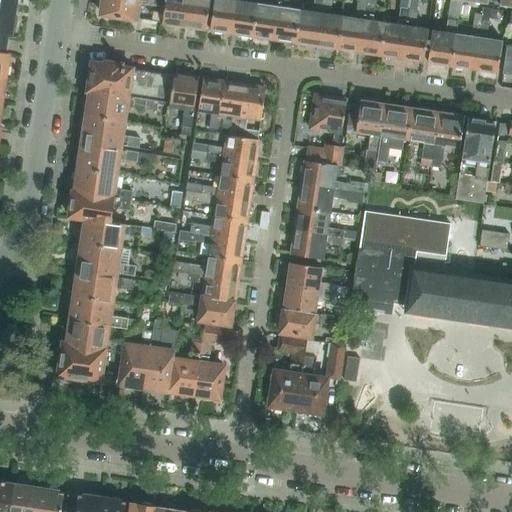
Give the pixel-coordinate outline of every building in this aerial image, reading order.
[(137,19),(138,9),(139,5),(147,6),(147,5),(164,7),(164,0),(102,0),(101,13),(105,14),(107,16),(130,20),(133,18),(137,19)] [(164,0),(164,7),(163,12),(161,22),(164,23),(166,25),(172,26),(175,24),(183,25),(187,0),(164,0)] [(205,29),(207,19),(209,0),(187,0),(183,25),(192,27),(194,29),(200,30),(202,28),(205,29)] [(213,0),(211,19),(209,29),(212,30),(214,32),(221,33),(223,31),(231,32),(235,0),(213,0)] [(235,0),(231,32),(239,34),(241,36),(247,37),(249,35),(252,35),(257,3),(256,3),(244,1),(244,0),(235,0)] [(257,3),(252,35),(255,36),(257,38),(263,39),(265,37),(273,39),(279,0),(269,0),(269,5),(257,3)] [(279,0),(273,39),(281,40),(283,42),(290,43),(292,41),(295,42),(300,9),(287,7),(288,0),(279,0)] [(295,42),(298,42),(299,44),(306,45),(308,44),(316,45),(322,0),(312,0),(311,11),(300,9),(295,42)] [(322,0),(316,45),(324,46),(326,48),(332,49),(334,48),(337,48),(342,15),(329,13),(330,0),(322,0)] [(366,0),(366,3),(359,51),(366,52),(368,55),(374,56),(377,54),(380,54),(384,22),(372,20),(374,0),(366,0)] [(400,0),(399,8),(408,9),(409,0),(400,0)] [(428,51),(427,61),(430,62),(431,63),(432,64),(437,65),(440,63),(450,65),(455,33),(454,33),(456,20),(457,20),(459,4),(460,0),(451,0),(448,19),(447,18),(445,31),(436,30),(431,29),(430,40),(428,51)] [(511,9),(511,0),(499,0),(498,7),(511,9)] [(342,15),(337,48),(340,48),(342,51),(348,52),(350,50),(359,51),(366,3),(356,1),(354,17),(342,15)] [(0,34),(9,36),(10,36),(10,33),(13,31),(15,16),(13,16),(13,11),(16,12),(16,10),(14,9),(14,7),(0,5),(0,34)] [(481,14),(481,17),(488,18),(495,19),(497,9),(495,9),(482,7),(481,14)] [(384,22),(380,54),(382,55),(384,57),(390,58),(393,56),(401,57),(408,9),(399,8),(397,24),(384,22)] [(408,9),(401,57),(409,59),(411,61),(417,62),(419,60),(423,61),(424,51),(426,51),(428,51),(430,40),(428,39),(426,39),(427,28),(414,26),(416,10),(408,9)] [(455,33),(450,65),(453,65),(455,68),(460,69),(463,67),(473,68),(481,17),(481,14),(473,13),(470,35),(455,33)] [(481,17),(473,68),(475,69),(483,70),(483,72),(493,74),(494,71),(495,72),(497,72),(498,62),(501,40),(495,39),(485,37),(488,18),(481,17)] [(0,52),(6,53),(9,36),(0,34),(0,52)] [(511,46),(505,45),(501,74),(511,75),(511,46)] [(9,53),(7,53),(6,53),(0,52),(0,77),(5,78),(8,61),(6,60),(7,56),(9,56),(9,53)] [(104,64),(91,62),(89,77),(88,82),(87,89),(86,89),(87,89),(87,90),(86,90),(86,93),(88,93),(88,91),(89,91),(145,99),(153,100),(169,103),(172,85),(173,75),(120,67),(120,64),(105,62),(104,64)] [(196,88),(198,79),(187,77),(186,75),(179,74),(177,75),(173,75),(172,85),(169,103),(168,107),(182,109),(180,126),(181,126),(179,135),(189,136),(190,128),(196,88)] [(202,79),(197,111),(210,113),(208,128),(216,129),(218,114),(223,82),(215,81),(213,79),(208,78),(206,80),(202,79)] [(228,135),(236,136),(244,85),(236,84),(234,82),(229,81),(226,83),(223,82),(218,114),(231,116),(229,126),(228,135)] [(250,119),(260,120),(260,119),(263,117),(263,113),(262,111),(265,89),(261,88),(259,86),(254,85),(252,87),(244,85),(236,136),(257,139),(258,131),(245,129),(246,119),(250,119)] [(84,114),(125,121),(127,107),(144,109),(145,99),(89,91),(88,99),(86,99),(84,114)] [(307,146),(305,160),(315,162),(337,165),(340,165),(343,147),(339,146),(344,110),(345,104),(346,100),(315,96),(310,129),(333,133),(331,145),(324,144),(323,148),(307,146)] [(145,99),(144,109),(151,110),(153,100),(145,99)] [(348,114),(345,134),(354,135),(354,133),(369,135),(366,150),(365,150),(362,168),(374,170),(374,169),(376,160),(377,152),(385,103),(384,103),(384,106),(375,105),(375,102),(361,100),(361,103),(359,102),(359,106),(350,104),(348,114)] [(377,152),(376,160),(386,161),(388,147),(401,149),(402,140),(405,141),(407,141),(411,110),(409,110),(408,110),(408,107),(394,105),(394,107),(385,106),(385,103),(377,152)] [(411,110),(407,141),(408,141),(423,143),(420,158),(419,164),(430,166),(438,111),(438,114),(428,113),(429,110),(415,108),(415,111),(413,110),(411,110)] [(438,111),(430,166),(439,167),(440,161),(442,161),(444,147),(458,149),(462,128),(463,118),(462,118),(462,115),(448,113),(448,116),(438,114),(439,111),(438,111)] [(92,140),(138,148),(139,138),(123,135),(125,121),(84,114),(82,129),(84,129),(82,138),(80,137),(80,138),(82,138),(82,139),(92,140)] [(485,120),(467,118),(456,189),(454,199),(483,204),(495,120),(493,120),(492,121),(488,121),(488,119),(485,119),(485,120)] [(511,124),(499,123),(497,133),(511,135),(511,124)] [(222,125),(221,134),(224,134),(228,135),(229,126),(222,125)] [(236,136),(228,135),(224,134),(222,147),(207,144),(206,153),(254,160),(255,152),(258,150),(258,145),(257,143),(257,139),(236,136)] [(506,142),(496,140),(494,154),(504,156),(506,142)] [(78,152),(76,167),(118,174),(120,159),(136,162),(136,161),(137,152),(138,151),(121,149),(122,147),(82,141),(82,143),(81,144),(80,153),(78,152)] [(192,142),(191,151),(206,153),(207,144),(192,142)] [(181,156),(181,143),(164,143),(164,156),(181,156)] [(191,151),(189,157),(190,158),(205,160),(206,153),(191,151)] [(137,152),(136,161),(153,164),(154,155),(137,152)] [(220,162),(218,175),(251,180),(252,177),(254,175),(255,170),(253,168),(254,160),(206,153),(205,160),(220,162)] [(302,166),(301,171),(303,174),(302,184),(362,193),(364,183),(349,181),(349,183),(334,181),(337,165),(315,162),(305,160),(305,164),(302,166)] [(502,163),(493,162),(492,171),(501,172),(502,163)] [(118,174),(76,167),(74,182),(76,183),(74,190),(130,199),(132,191),(115,188),(118,174)] [(381,173),(371,172),(369,186),(379,188),(381,173)] [(216,187),(202,185),(200,193),(248,200),(249,193),(252,191),(252,185),(251,183),(251,180),(218,175),(216,187)] [(495,193),(496,183),(490,182),(486,181),(485,191),(495,193)] [(186,182),(184,191),(185,191),(200,193),(202,185),(186,182)] [(298,196),(297,201),(299,204),(298,207),(329,212),(329,211),(332,197),(347,199),(347,201),(360,203),(362,193),(302,184),(300,194),(298,196)] [(449,188),(447,198),(454,199),(456,189),(449,188)] [(70,194),(67,216),(77,217),(79,217),(80,218),(110,222),(110,221),(112,209),(112,208),(120,209),(129,211),(129,209),(130,199),(74,190),(74,191),(73,191),(72,191),(72,192),(72,194),(70,194)] [(169,207),(178,208),(180,208),(182,193),(180,192),(171,191),(169,207)] [(248,216),(249,210),(247,208),(248,200),(200,193),(185,191),(183,200),(214,204),(212,215),(245,220),(246,218),(248,216)] [(295,212),(294,217),(296,220),(295,230),(342,238),(343,230),(327,227),(329,212),(298,207),(298,210),(295,212)] [(245,220),(212,215),(210,227),(195,225),(194,233),(242,241),(243,233),(245,231),(246,226),(245,223),(245,220)] [(82,226),(79,242),(121,248),(121,247),(123,233),(139,235),(141,226),(110,221),(110,222),(80,218),(79,226),(82,226)] [(175,223),(154,220),(153,228),(171,231),(174,231),(175,223)] [(141,226),(139,235),(150,237),(152,227),(141,226)] [(506,250),(508,233),(480,229),(478,245),(506,250)] [(178,239),(207,244),(206,255),(239,260),(240,258),(242,256),(243,251),(241,248),(242,241),(194,233),(179,230),(178,239)] [(291,243),(290,248),(292,250),(291,254),(301,256),(323,258),(325,242),(341,245),(342,238),(295,230),(293,241),(291,243)] [(343,230),(342,238),(354,239),(356,232),(343,230)] [(511,278),(502,277),(441,268),(441,267),(425,264),(424,266),(413,264),(416,245),(360,236),(349,307),(391,313),(393,301),(400,302),(407,303),(406,309),(511,324),(511,278)] [(79,242),(77,257),(79,257),(78,266),(78,267),(77,269),(117,274),(118,273),(134,275),(135,265),(127,263),(129,248),(121,247),(121,248),(79,242)] [(172,270),(172,271),(177,272),(188,273),(236,281),(237,273),(239,271),(240,266),(239,264),(239,260),(206,255),(204,266),(184,263),(174,261),(172,270)] [(284,284),(284,285),(334,292),(335,284),(320,282),(322,267),(300,264),(290,262),(290,266),(287,265),(285,275),(288,275),(287,285),(284,284)] [(74,280),(71,295),(113,301),(116,286),(131,289),(133,279),(117,277),(117,274),(77,269),(77,271),(77,272),(76,280),(74,280)] [(164,279),(165,272),(147,269),(145,277),(164,279)] [(177,272),(176,278),(187,280),(188,273),(177,272)] [(188,273),(187,280),(202,282),(199,296),(223,299),(233,301),(233,298),(236,296),(236,291),(235,288),(236,281),(188,273)] [(335,284),(334,292),(347,294),(348,286),(335,284)] [(282,295),(281,304),(284,305),(283,308),(293,310),(315,313),(315,312),(318,297),(333,300),(334,292),(284,285),(287,286),(285,295),(282,295)] [(180,305),(182,293),(170,291),(169,304),(180,305)] [(183,293),(181,302),(199,305),(196,319),(220,323),(230,325),(230,323),(230,321),(232,319),(233,312),(232,310),(233,301),(223,299),(199,296),(183,293)] [(71,295),(69,310),(71,310),(70,319),(110,325),(110,326),(131,329),(137,322),(138,320),(111,316),(113,301),(71,295)] [(279,330),(279,332),(313,336),(315,322),(331,325),(333,314),(315,312),(315,313),(293,310),(283,308),(282,317),(280,319),(278,326),(280,329),(280,331),(279,330)] [(189,315),(181,314),(180,322),(188,323),(189,315)] [(152,330),(144,387),(152,389),(152,391),(168,393),(168,391),(169,383),(172,359),(174,348),(177,328),(163,326),(164,319),(154,317),(153,326),(152,330)] [(68,318),(66,334),(68,334),(66,343),(120,351),(122,341),(108,339),(110,326),(110,325),(70,319),(69,319),(68,318)] [(117,372),(116,383),(119,384),(119,386),(135,388),(135,386),(144,387),(152,330),(153,326),(142,324),(142,329),(140,343),(122,340),(122,341),(120,351),(119,361),(117,372)] [(201,342),(193,394),(204,396),(206,398),(213,399),(215,398),(218,398),(223,366),(207,363),(211,340),(227,342),(227,341),(225,341),(227,329),(229,330),(229,328),(219,327),(203,324),(200,342),(201,342)] [(274,370),(268,405),(272,406),(274,408),(281,409),(283,408),(295,409),(301,372),(303,354),(305,355),(307,340),(288,337),(279,336),(278,337),(280,337),(279,349),(277,348),(276,349),(292,352),(289,371),(280,369),(278,371),(274,370)] [(169,383),(168,391),(172,391),(173,393),(180,394),(182,393),(193,394),(201,342),(200,342),(191,340),(188,361),(172,359),(169,383)] [(58,358),(55,377),(83,381),(84,379),(99,381),(116,383),(117,372),(103,370),(105,359),(119,361),(120,351),(66,343),(62,342),(61,350),(60,358),(58,358)] [(329,343),(324,375),(327,376),(327,378),(339,380),(344,345),(329,343)] [(301,372),(295,409),(307,411),(309,413),(315,414),(318,413),(321,413),(327,378),(327,376),(324,375),(313,374),(315,356),(305,355),(303,354),(301,372)] [(342,366),(354,368),(356,358),(344,357),(342,366)] [(0,511),(6,511),(11,484),(4,483),(5,480),(1,480),(1,478),(0,478),(0,511)] [(11,484),(6,511),(33,511),(37,488),(26,487),(24,484),(17,483),(15,485),(11,484)] [(60,511),(62,502),(63,492),(59,492),(58,489),(51,488),(49,490),(37,488),(33,511),(60,511)] [(81,495),(77,494),(77,496),(68,495),(68,494),(66,494),(66,498),(63,511),(99,511),(101,498),(91,496),(89,494),(83,493),(81,495)] [(123,511),(125,501),(121,501),(120,499),(114,498),(111,499),(101,498),(99,511),(123,511)] [(129,504),(127,511),(153,511),(154,507),(155,506),(151,505),(149,503),(143,502),(140,504),(137,503),(137,505),(129,504)]
